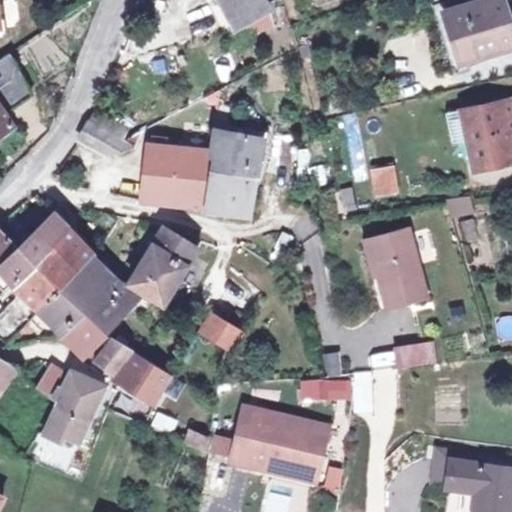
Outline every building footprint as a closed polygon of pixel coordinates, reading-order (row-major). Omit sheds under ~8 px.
[(217,0),(237,36),(271,18),(264,4),(265,4),(262,0),(217,0)] [(459,60),(511,45),(511,20),(506,0),(492,0),(469,6),(467,0),(452,0),(454,10),(446,12),(459,60)] [(0,51),(0,63),(4,71),(17,63),(7,47),(0,51)] [(29,83),(17,63),(4,71),(0,73),(0,128),(9,123),(0,108),(0,106),(7,102),(4,98),(29,83)] [(511,95),(455,107),(461,138),(468,169),(510,160),(508,153),(504,131),(511,129),(511,95)] [(83,120),(122,144),(129,131),(92,106),(83,120)] [(446,141),(461,138),(455,107),(440,110),(446,141)] [(120,147),(122,144),(83,120),(74,134),(103,153),(120,147)] [(246,152),(259,153),(262,135),(209,124),(205,141),(147,138),(143,202),(239,208),(246,152)] [(369,168),(373,198),(398,195),(394,165),(369,168)] [(461,192),(439,195),(444,213),(466,211),(461,192)] [(32,230),(51,245),(66,229),(38,200),(21,220),(32,230)] [(161,304),(196,248),(161,228),(130,280),(161,304)] [(94,257),(66,229),(51,245),(80,271),(94,257)] [(0,265),(0,288),(8,279),(15,285),(51,245),(32,230),(17,246),(0,265)] [(0,265),(17,246),(0,231),(0,265)] [(362,245),(375,292),(381,313),(425,301),(404,234),(362,245)] [(67,286),(80,271),(51,245),(15,285),(18,288),(0,307),(0,332),(13,341),(18,336),(41,312),(67,286)] [(365,295),(375,292),(362,245),(353,248),(365,295)] [(297,268),(304,267),(301,248),(288,250),(290,263),(295,262),(297,268)] [(106,269),(79,298),(84,302),(111,327),(138,296),(106,269)] [(79,298),(67,286),(41,312),(58,328),(84,302),(79,298)] [(84,302),(58,328),(87,355),(111,327),(84,302)] [(237,335),(207,316),(196,333),(227,353),(237,335)] [(128,350),(121,346),(110,338),(95,360),(107,368),(112,371),(113,372),(128,350)] [(431,339),(391,347),(396,370),(436,362),(431,339)] [(128,350),(113,372),(109,377),(160,408),(172,379),(128,350)] [(0,391),(2,389),(15,371),(0,360),(0,391)] [(36,386),(57,401),(61,391),(56,388),(62,375),(50,366),(36,386)] [(429,390),(461,387),(459,368),(427,371),(429,390)] [(71,371),(61,391),(57,401),(38,432),(72,447),(86,419),(104,386),(71,371)] [(369,411),(370,418),(396,416),(395,377),(367,379),(368,383),(369,411)] [(300,400),(321,399),(319,379),(298,380),(300,400)] [(322,379),(323,400),(351,400),(351,379),(322,379)] [(435,393),(435,405),(459,404),(458,391),(435,393)] [(119,393),(112,407),(136,417),(142,403),(119,393)] [(228,454),(254,461),(258,447),(316,462),(327,422),(243,400),(234,434),(229,450),(228,454)] [(155,411),(149,427),(170,435),(176,420),(155,411)] [(209,432),(190,425),(183,443),(205,452),(209,432)] [(234,434),(212,428),(208,444),(229,450),(234,434)] [(313,477),(316,462),(258,447),(254,461),(313,477)] [(511,511),(511,510),(511,459),(448,451),(445,476),(475,480),(472,506),(511,511)] [(223,467),(209,464),(205,478),(220,481),(223,467)] [(326,465),(321,491),(337,495),(343,468),(326,465)]
